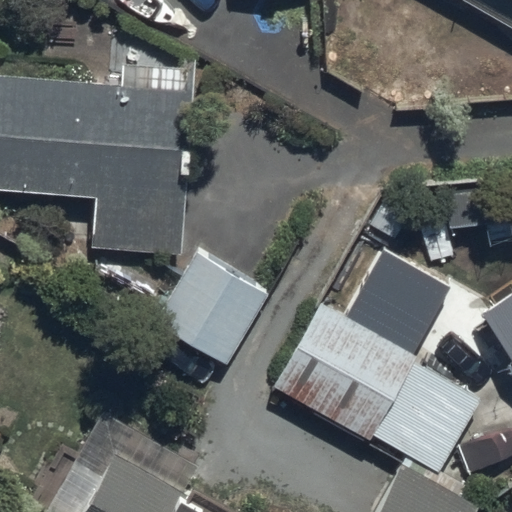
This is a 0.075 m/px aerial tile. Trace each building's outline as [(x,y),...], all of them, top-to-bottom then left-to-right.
[(511,0),(464,0),(511,26),(511,0)] [(0,186),(93,194),(89,247),(179,254),(193,90),(0,73),(0,186)] [(226,362),(267,293),(196,251),(155,320),(226,362)] [(346,316),(319,300),(270,386),(366,441),(371,432),(438,470),(478,399),(412,361),(452,290),(383,251),(346,316)] [(511,358),(511,290),(481,313),(511,358)] [(134,428),(118,458),(111,455),(79,511),(239,511),(191,484),(202,466),(134,428)] [(480,511),(403,465),(374,511),(480,511)]
